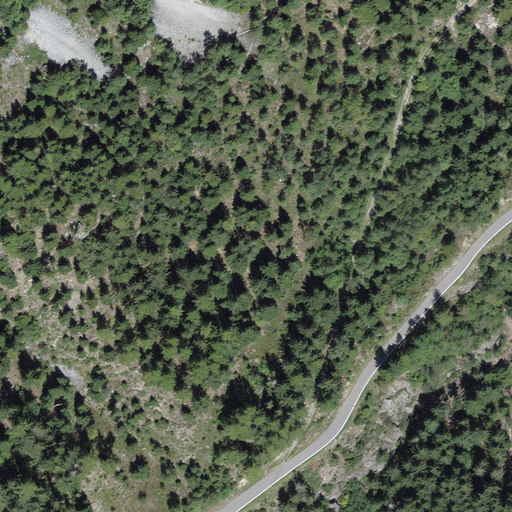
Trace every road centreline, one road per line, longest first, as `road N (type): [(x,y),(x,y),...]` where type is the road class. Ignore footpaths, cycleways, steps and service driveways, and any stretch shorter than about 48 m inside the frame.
road 1 (track): [(285,469),(282,462),(340,376),(374,197),(427,52),(474,0)]
road 2 (unclassified): [(511,214),(371,367),(330,434),(227,511)]
